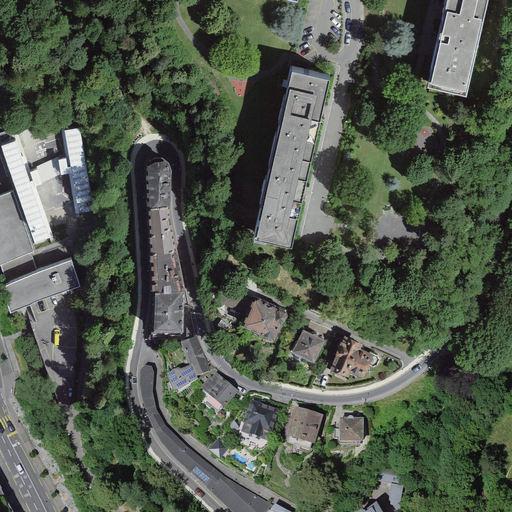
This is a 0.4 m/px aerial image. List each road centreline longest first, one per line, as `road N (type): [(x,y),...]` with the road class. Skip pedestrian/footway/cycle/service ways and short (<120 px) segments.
road 1 (residential): [(137,349),(145,284),(138,171),(148,145),(166,146),(179,158),(179,213),(215,352),(249,381),(315,397),(388,387),(448,338),(475,308),(511,191)]
road 2 (residential): [(137,349),(159,360),(162,407),(184,437),(299,511)]
road 3 (residential): [(221,511),(150,442),(133,394),(137,349)]
